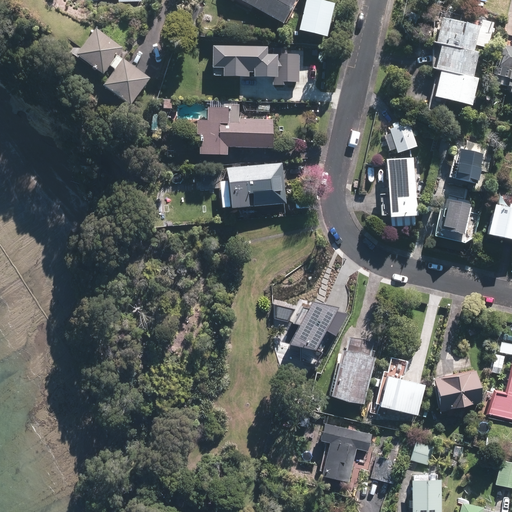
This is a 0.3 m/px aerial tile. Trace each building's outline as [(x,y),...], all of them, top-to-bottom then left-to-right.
[(244,0),(283,21),(294,0),(244,0)] [(203,8),(196,6),(190,22),(198,25),(203,8)] [(479,25),(442,16),(436,40),(473,49),(479,25)] [(96,27),(74,56),(100,75),(107,66),(112,70),(98,88),(125,108),(147,79),(115,56),(122,47),(96,27)] [(308,29),(291,29),(291,41),(308,41),(308,29)] [(266,44),(213,45),(213,74),(276,74),(276,53),(266,53),(266,44)] [(477,52),(441,44),(436,65),(472,74),(477,52)] [(511,90),(511,46),(505,45),(500,63),(511,66),(511,67),(510,77),(511,77),(509,83),(511,84),(511,90)] [(476,77),(440,70),(435,92),(471,100),(476,77)] [(272,146),(272,120),(227,119),(227,107),(209,107),(209,119),(197,119),(197,133),(199,133),(199,152),(225,152),(225,145),(272,146)] [(407,122),(390,128),(398,151),(415,145),(407,122)] [(481,152),(461,148),(455,175),(475,180),(481,152)] [(412,157),(386,159),(390,213),(415,212),(412,157)] [(282,163),(227,168),(229,196),(251,194),(252,204),(285,201),(282,163)] [(470,204),(448,199),(441,226),(463,232),(470,204)] [(511,208),(496,204),(490,232),(511,236),(511,208)] [(296,291),(279,286),(275,302),(292,306),(296,291)] [(338,305),(312,299),(288,342),(300,345),(300,359),(316,363),(348,311),(335,309),(338,305)] [(494,355),(503,356),(511,357),(511,334),(497,332),(494,355)] [(373,358),(343,351),(332,393),(363,400),(373,358)] [(494,355),(492,354),(489,369),(501,370),(503,356),(494,355)] [(475,372),(434,380),(440,409),(480,401),(475,372)] [(511,372),(507,395),(494,392),(489,412),(511,416),(511,372)] [(423,385),(386,376),(379,404),(416,413),(423,385)] [(371,435),(325,423),(321,439),(330,441),(322,473),(348,479),(356,447),(368,450),(371,435)] [(397,462),(377,457),(372,476),(392,481),(397,462)] [(511,463),(502,461),(497,482),(511,485),(511,463)] [(439,511),(439,480),(412,480),(412,511),(439,511)] [(501,511),(462,503),(459,511),(501,511)]
